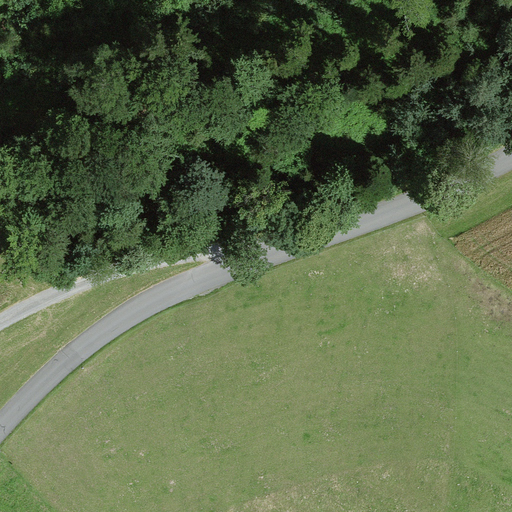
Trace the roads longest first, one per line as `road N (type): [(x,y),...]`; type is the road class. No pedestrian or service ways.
road 1 (unclassified): [(0,426),(53,371),(150,298),(247,259),(412,210),(511,159)]
road 2 (track): [(0,322),(131,264),(228,250),(247,259)]
